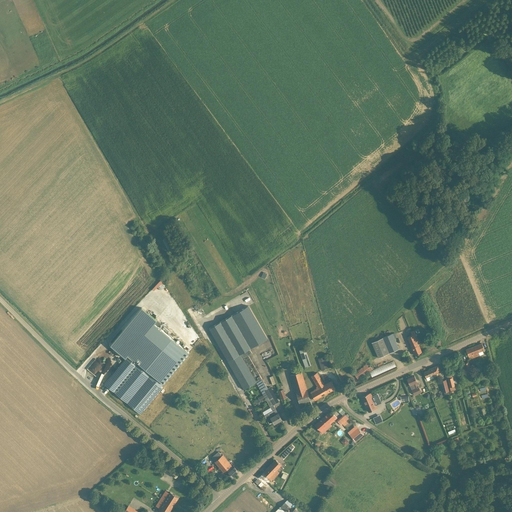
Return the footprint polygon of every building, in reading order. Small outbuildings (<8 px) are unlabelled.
[(160,280),(152,289),(154,291),(157,287),(161,290),(165,286),(161,283),(162,282),(160,280)] [(273,411),(276,409),(274,407),(275,406),(274,405),(273,405),(265,390),(267,388),(248,355),(252,353),(250,349),(268,338),(249,305),(209,329),(244,389),(256,383),(272,411),(273,411)] [(126,358),(105,383),(140,413),(161,387),(186,355),(183,353),(152,327),(153,326),(138,313),(111,346),(126,358)] [(407,338),(415,355),(422,352),(417,343),(419,342),(414,331),(410,332),(412,336),(407,338)] [(392,333),(372,342),(378,358),(399,348),(394,338),(397,337),(395,332),(392,333)] [(466,349),(469,359),(480,355),(479,352),(484,350),(482,343),(466,349)] [(305,367),(311,365),(306,348),(299,350),(305,367)] [(329,367),(325,356),(318,359),(322,370),(329,367)] [(396,366),(394,361),(369,372),(372,377),(396,366)] [(472,370),(468,362),(464,363),(467,372),(468,374),(472,372),(471,370),(472,370)] [(372,369),(368,363),(354,373),(358,379),(372,369)] [(438,365),(437,365),(429,369),(430,369),(424,372),(426,378),(441,371),(438,365)] [(301,371),(290,375),(295,393),(296,393),(300,404),(310,401),(301,371)] [(310,392),(315,400),(335,388),(331,380),(325,384),(317,372),(311,376),(317,386),(316,387),(317,388),(310,392)] [(417,382),(414,376),(407,379),(410,385),(414,395),(421,391),(417,382)] [(449,391),(446,379),(441,381),(444,392),(445,396),(450,394),(449,391)] [(362,396),(369,412),(378,408),(371,394),(369,395),(369,394),(362,396)] [(273,421),(274,423),(282,419),(278,413),(276,409),(273,411),(272,411),(265,415),(269,423),(273,421)] [(337,418),(331,411),(315,425),(320,430),(329,423),(330,424),(337,418)] [(374,417),(376,423),(383,421),(381,414),(374,417)] [(348,423),(342,415),(337,420),(341,425),(342,424),(345,426),(348,423)] [(363,434),(358,428),(350,434),(355,441),(363,434)] [(341,441),(345,445),(349,441),(345,437),(341,441)] [(218,452),(212,457),(224,472),(226,469),(230,466),(231,465),(228,462),(222,455),(221,455),(218,452)] [(272,470),(274,472),(266,481),(263,483),(266,486),(279,473),(276,470),(281,464),(276,459),(269,466),(273,470),(272,470)] [(168,465),(165,471),(174,476),(178,470),(168,465)] [(232,468),(230,466),(226,469),(229,472),(228,472),(233,477),(239,471),(234,467),(232,468)] [(273,470),(269,466),(260,475),(260,476),(258,478),(263,483),(266,481),(274,472),(272,470),(273,470)] [(326,478),(323,483),(332,488),(335,484),(326,478)] [(160,498),(164,501),(169,504),(168,505),(172,507),(179,497),(170,492),(169,493),(166,491),(160,498)] [(158,511),(160,511),(169,511),(171,509),(172,507),(168,505),(169,504),(164,501),(160,498),(156,505),(159,508),(158,510),(158,511)] [(285,502),(280,506),(285,511),(290,507),(285,502)]
